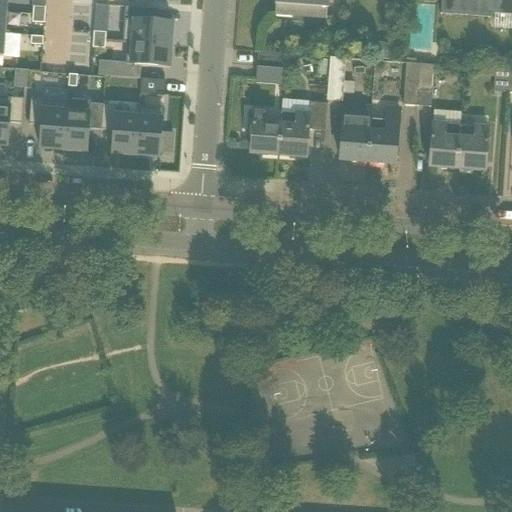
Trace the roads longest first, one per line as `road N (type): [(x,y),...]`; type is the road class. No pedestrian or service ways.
road 1 (tertiary): [(197,246),(511,269)]
road 2 (tertiary): [(511,235),(199,212)]
road 3 (residential): [(199,212),(215,0)]
road 4 (tertiary): [(199,212),(0,198)]
road 5 (tertiary): [(0,232),(197,246)]
